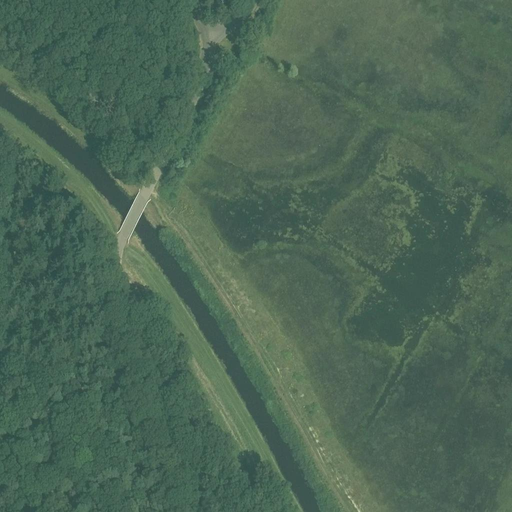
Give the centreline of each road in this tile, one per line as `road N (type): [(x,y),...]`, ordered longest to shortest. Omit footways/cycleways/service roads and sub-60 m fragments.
road 1 (unclassified): [(188,511),(117,290),(115,259),(198,86),(206,42)]
road 2 (track): [(122,239),(165,288),(290,511)]
road 3 (track): [(0,65),(148,188)]
